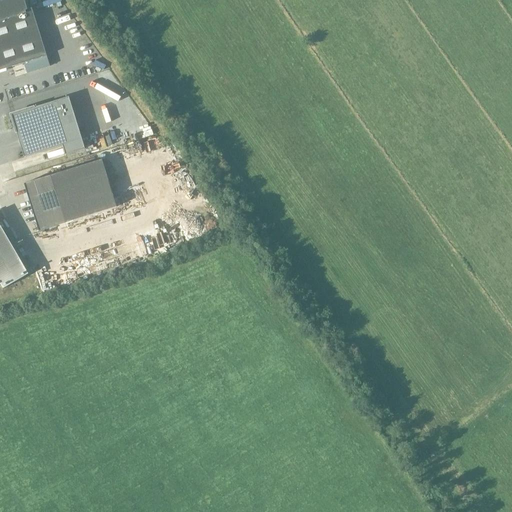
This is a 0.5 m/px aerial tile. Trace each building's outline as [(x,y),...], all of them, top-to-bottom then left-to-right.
[(21,0),(0,6),(0,71),(22,65),(25,75),(48,68),(30,10),(24,12),(21,0)] [(85,149),(69,97),(11,115),(24,158),(62,146),(65,155),(85,149)] [(102,108),(87,111),(89,121),(104,118),(102,108)] [(95,138),(98,148),(104,146),(101,136),(95,138)] [(102,160),(24,184),(39,232),(117,207),(102,160)] [(121,189),(124,195),(129,192),(126,186),(121,189)] [(130,221),(130,212),(117,211),(116,220),(130,221)] [(0,225),(0,285),(2,290),(28,274),(0,225)] [(98,253),(57,261),(59,270),(100,262),(98,253)] [(36,267),(43,264),(40,257),(33,261),(36,267)]
